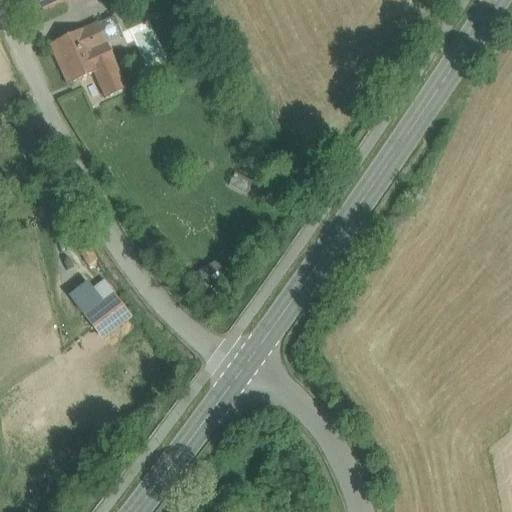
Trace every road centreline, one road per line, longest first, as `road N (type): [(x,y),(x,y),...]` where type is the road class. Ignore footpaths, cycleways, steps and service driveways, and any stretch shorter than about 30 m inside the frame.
road 1 (unclassified): [(246,357),(221,347),(141,274),(0,2)]
road 2 (tertiary): [(246,357),(491,0)]
road 3 (unclassified): [(363,511),(348,456),(315,412),(246,357)]
road 4 (tertiary): [(141,511),(246,357)]
